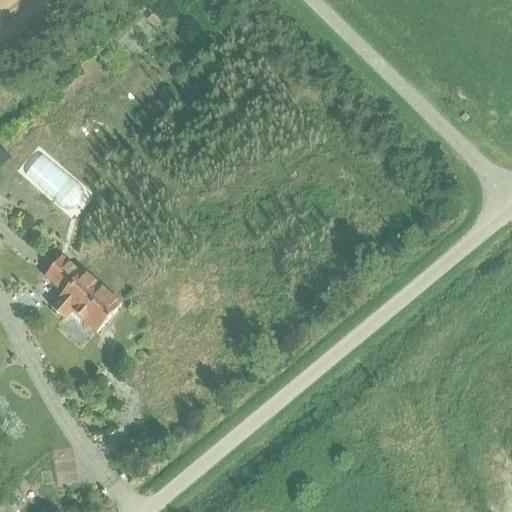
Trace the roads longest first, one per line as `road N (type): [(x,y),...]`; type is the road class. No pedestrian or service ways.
road 1 (unclassified): [(145,511),(511,206)]
road 2 (unclassified): [(511,196),(310,0)]
